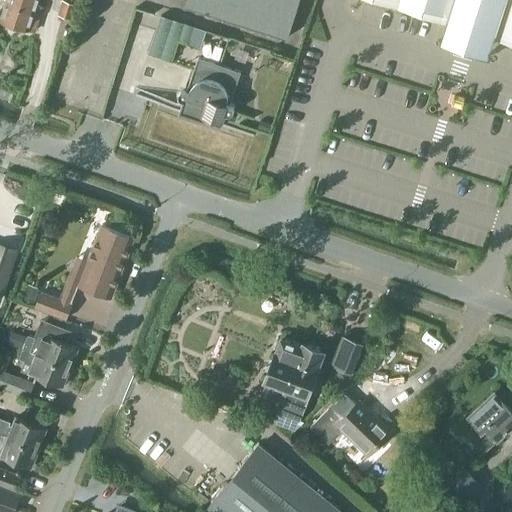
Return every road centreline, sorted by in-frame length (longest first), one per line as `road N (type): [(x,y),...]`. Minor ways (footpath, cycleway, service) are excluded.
road 1 (unclassified): [(511,314),(180,197)]
road 2 (unclassified): [(50,511),(180,197)]
road 3 (unclassified): [(180,197),(0,136)]
